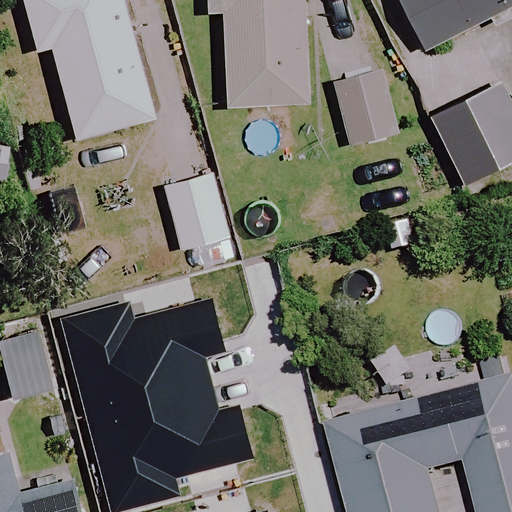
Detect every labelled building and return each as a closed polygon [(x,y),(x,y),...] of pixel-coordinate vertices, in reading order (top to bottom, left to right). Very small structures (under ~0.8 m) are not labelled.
[(133,0),(33,0),(46,47),(61,43),(85,134),(164,114),(133,0)] [(215,0),(216,8),(231,8),(236,103),(319,99),(314,0),(215,0)] [(511,0),(409,0),(434,46),(500,13),(504,21),(511,17),(511,0)] [(362,73),(339,79),(357,142),(406,130),(389,66),(362,73)] [(511,154),(511,85),(506,73),(442,104),(436,107),(469,176),(511,154)] [(0,204),(9,206),(16,161),(13,160),(15,144),(0,142),(0,204)] [(190,177),(170,182),(187,246),(237,232),(221,170),(190,177)] [(474,261),(469,220),(439,224),(444,265),(474,261)] [(287,332),(269,274),(232,285),(250,344),(287,332)] [(425,390),(330,415),(354,511),(446,511),(442,496),(434,464),(468,455),(482,511),(511,511),(511,368),(486,375),(425,390)] [(169,417),(180,459),(148,467),(137,425),(91,437),(110,511),(306,511),(295,466),(260,475),(251,440),(212,450),(201,409),(169,417)] [(0,511),(94,511),(84,471),(29,486),(18,445),(0,449),(0,511)]
